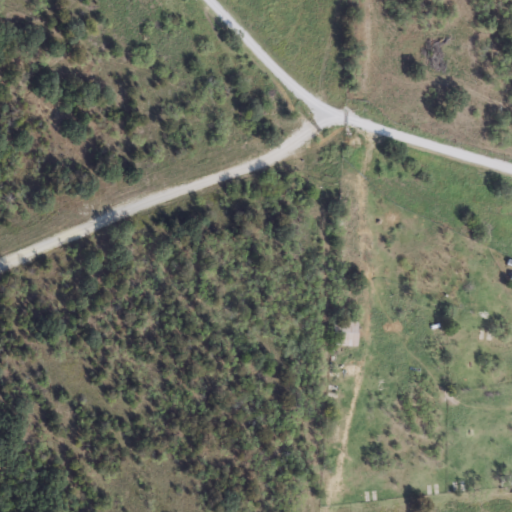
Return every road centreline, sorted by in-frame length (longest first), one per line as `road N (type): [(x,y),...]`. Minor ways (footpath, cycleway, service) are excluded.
road 1 (residential): [(0,266),(134,205),(283,152),(332,113)]
road 2 (residential): [(511,164),(332,113),(207,0)]
